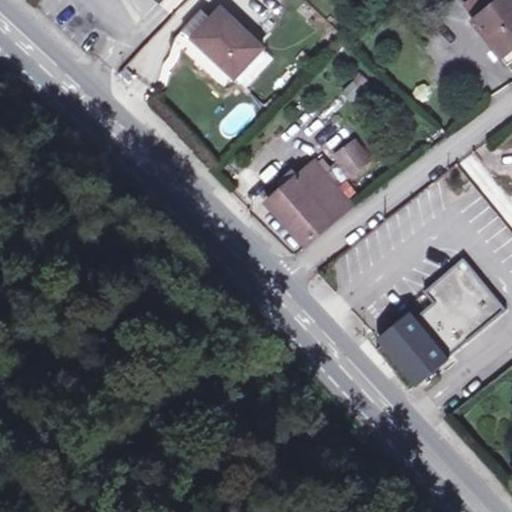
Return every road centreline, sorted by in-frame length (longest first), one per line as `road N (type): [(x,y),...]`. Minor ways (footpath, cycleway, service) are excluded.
road 1 (secondary): [(0,19),(279,294)]
road 2 (residential): [(279,294),(293,272),(511,101)]
road 3 (secondary): [(279,294),(482,511)]
